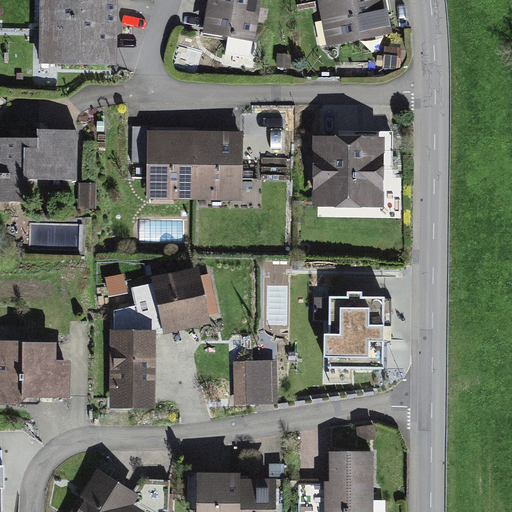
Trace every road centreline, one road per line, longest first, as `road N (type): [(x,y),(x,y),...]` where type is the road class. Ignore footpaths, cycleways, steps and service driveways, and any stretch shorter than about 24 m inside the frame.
road 1 (residential): [(431,407),(370,407),(195,435),(87,438),(45,462),(33,511)]
road 2 (residential): [(168,0),(150,72),(185,94),(435,93)]
road 3 (tertiary): [(431,407),(435,93)]
